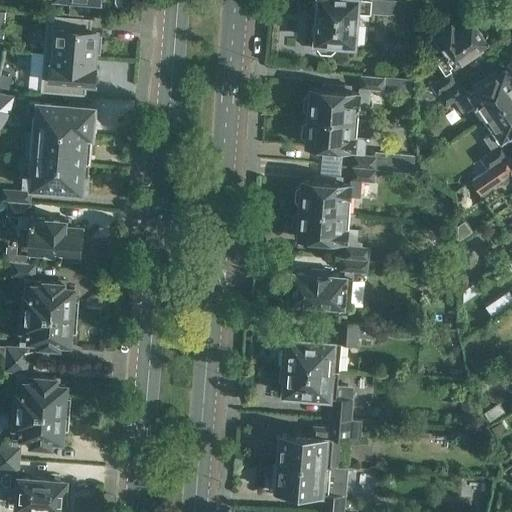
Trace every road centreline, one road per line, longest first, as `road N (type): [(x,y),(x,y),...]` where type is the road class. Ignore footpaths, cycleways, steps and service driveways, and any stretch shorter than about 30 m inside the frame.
road 1 (primary): [(194,511),(236,0)]
road 2 (primary): [(177,0),(136,511)]
